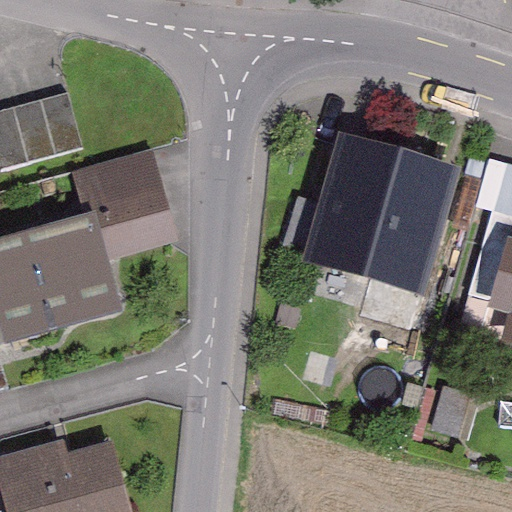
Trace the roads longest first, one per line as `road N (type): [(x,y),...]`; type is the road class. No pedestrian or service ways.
road 1 (residential): [(210,358),(242,37)]
road 2 (residential): [(511,89),(360,44),(242,37)]
road 3 (residential): [(210,358),(0,418)]
road 4 (residential): [(242,37),(50,0)]
road 5 (residential): [(195,511),(210,358)]
